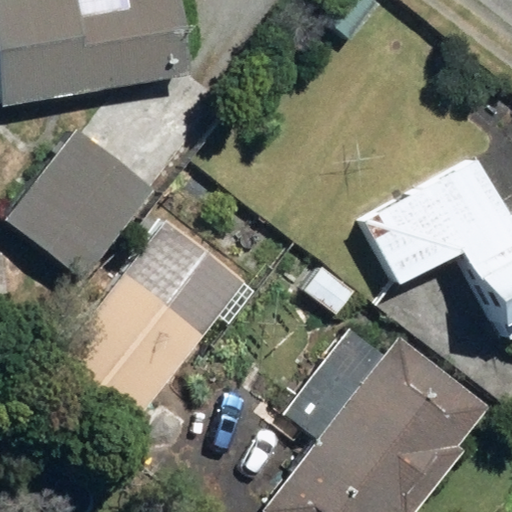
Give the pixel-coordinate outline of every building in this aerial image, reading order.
[(0,0),(0,83),(4,104),(187,73),(174,0),(0,0)] [(332,0),(320,18),(349,39),(377,1),(375,0),(332,0)] [(75,125),(62,142),(1,221),(79,281),(153,185),(75,125)] [(457,250),(504,338),(511,333),(511,211),(506,215),(474,157),(356,221),(391,286),(457,250)] [(48,364),(128,426),(241,280),(161,218),(48,364)] [(303,287),(333,311),(350,291),(321,265),(303,287)] [(261,507),(267,511),(409,511),(460,448),(456,443),(486,405),(397,334),(359,383),(325,357),(279,415),(312,441),(261,507)] [(123,450),(150,467),(157,456),(131,438),(123,450)] [(511,511),(511,492),(497,505),(503,511),(511,511)]
